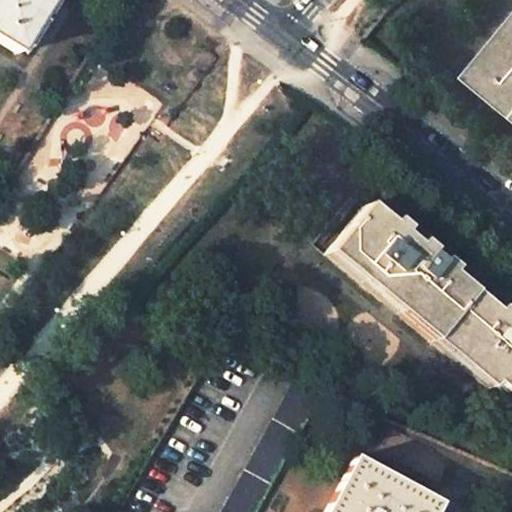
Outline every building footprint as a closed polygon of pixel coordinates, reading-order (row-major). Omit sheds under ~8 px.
[(46,0),(0,0),(0,43),(15,52),(46,0)] [(511,38),(488,67),(511,86),(511,38)] [(397,313),(502,398),(511,385),(511,335),(360,212),(324,255),(359,283),(357,285),(394,315),(397,313)] [(220,511),(254,511),(292,443),(318,396),(290,384),(220,511)] [(350,460),(323,511),(428,511),(433,503),(350,460)]
